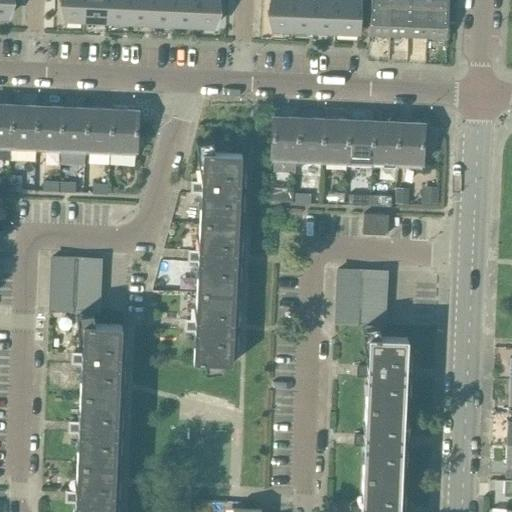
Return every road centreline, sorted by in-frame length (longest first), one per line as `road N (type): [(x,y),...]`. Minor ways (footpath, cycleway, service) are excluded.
road 1 (residential): [(22,511),(28,239),(142,240),(187,80)]
road 2 (residential): [(308,511),(315,249),(471,256)]
road 3 (residential): [(457,511),(471,256)]
road 4 (residential): [(479,94),(239,82)]
road 5 (residential): [(471,256),(479,94)]
road 6 (residential): [(187,80),(33,75)]
